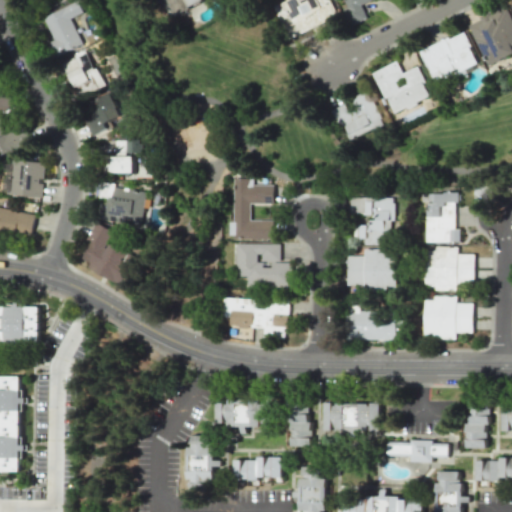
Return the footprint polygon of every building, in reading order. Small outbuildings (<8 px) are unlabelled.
[(283,0),(275,4),(291,38),(337,17),(329,0),(283,0)] [(361,4),(368,0),(342,0),(346,8),(343,9),(351,25),(367,17),(361,4)] [(44,17),(54,40),(45,43),(52,59),(83,45),(71,18),(83,12),(78,1),(44,17)] [(469,22),(486,64),(511,54),(511,15),(509,7),(469,22)] [(420,51),(435,84),(478,64),(463,31),(420,51)] [(63,60),(79,97),(103,86),(88,50),(63,60)] [(373,71),(392,114),(431,96),(417,66),(402,73),(397,60),(373,71)] [(0,113),(13,108),(0,77),(0,113)] [(348,141),(384,123),(368,90),(349,99),(354,108),(348,111),(344,103),(332,109),(348,141)] [(110,120),(121,116),(111,93),(81,106),(93,135),(113,126),(110,120)] [(0,123),(0,155),(33,144),(26,123),(12,128),(9,120),(0,123)] [(133,172),(132,156),(105,156),(105,173),(133,172)] [(42,197),(44,162),(11,160),(9,195),(42,197)] [(273,238),(273,220),(250,220),(250,203),(274,203),(274,184),(253,184),(253,178),(232,178),(232,238),(273,238)] [(145,191),(105,185),(104,193),(105,194),(102,219),(141,225),(145,191)] [(455,229),(455,201),(459,201),(458,192),(425,192),(426,242),(460,242),(460,228),(455,229)] [(351,218),(357,218),(357,244),(391,243),(391,220),(394,220),(394,197),(351,197),(351,218)] [(0,232),(30,238),(35,214),(0,206),(0,232)] [(82,259),(89,262),(86,268),(125,286),(134,266),(127,263),(131,255),(107,244),(113,231),(95,222),(88,238),(90,240),(82,259)] [(236,276),(247,276),(247,286),(291,287),(291,262),(280,262),(280,244),(236,243),(236,276)] [(474,253),(457,254),(457,247),(426,247),(426,288),(458,288),(458,284),(474,284),(474,253)] [(396,288),(397,249),(365,248),(364,255),(348,255),(347,287),(396,288)] [(424,337),(456,338),(456,332),(473,333),(473,303),(457,302),(457,297),(425,296),(424,337)] [(289,299),(266,298),(265,309),(257,308),(257,298),(223,297),(222,316),(231,317),(230,326),(264,327),(264,337),(287,338),(289,299)] [(0,298),(40,299),(39,336),(0,335),(0,298)] [(396,341),(398,313),(346,310),(345,339),(396,341)] [(0,366),(21,366),(22,466),(0,466),(0,366)] [(289,439),(289,389),(313,389),(313,439),(289,439)] [(487,444),(462,443),(464,398),(488,399),(487,444)] [(326,400),(379,401),(378,432),(325,432),(326,400)] [(503,402),(511,402),(511,430),(503,430),(503,402)] [(218,403),(271,405),(271,427),(218,427),(218,403)] [(188,435),(212,435),(212,493),(189,493),(188,435)] [(448,442),(389,441),(388,455),(411,455),(411,461),(432,462),(432,456),(448,457),(448,442)] [(511,475),(478,476),(478,450),(511,449),(511,475)] [(235,456),(282,456),(281,478),(235,478),(235,456)] [(435,511),(436,470),(462,471),(462,511),(435,511)] [(298,511),(300,477),(326,477),(326,511),(298,511)] [(345,511),(345,498),(424,499),(423,511),(345,511)]
